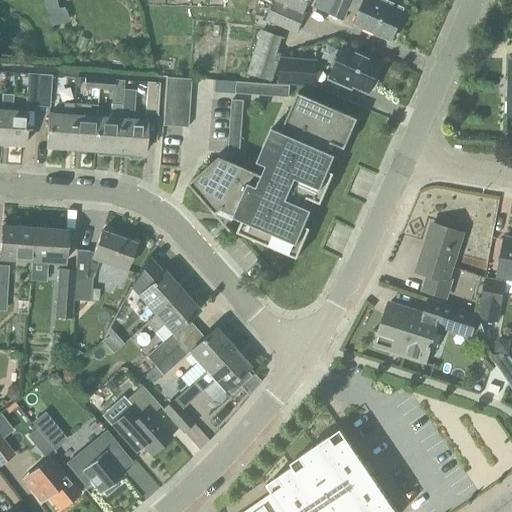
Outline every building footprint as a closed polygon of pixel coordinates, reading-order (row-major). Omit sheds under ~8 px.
[(309,3),(310,0),(275,0),(266,20),(297,35),(306,14),(304,13),(309,3)] [(316,0),(314,6),(344,20),(348,11),(359,16),(355,25),(391,42),(403,14),(402,13),(403,10),(382,0),(375,0),(375,2),(371,0),(316,0)] [(272,75),(284,40),(264,33),(251,68),(272,75)] [(374,91),(379,82),(376,79),(382,64),(345,47),(330,81),(343,86),(345,82),(368,93),(370,90),(374,91)] [(280,79),(316,82),(318,60),(282,57),(280,79)] [(38,107),(40,74),(28,73),(25,106),(37,107),(38,107)] [(50,107),(52,75),(40,74),(38,107),(50,107)] [(99,89),(99,79),(85,78),(84,88),(99,89)] [(114,90),(114,80),(99,79),(99,89),(114,90)] [(166,79),(163,127),(188,129),(191,81),(166,79)] [(157,115),(160,83),(147,82),(145,114),(157,115)] [(289,98),(290,86),(237,83),(236,95),(289,98)] [(26,113),(12,112),(13,94),(2,94),(0,130),(0,144),(24,147),(26,113)] [(332,144),(345,150),(358,120),(298,94),(281,133),(272,129),(258,163),(267,167),(263,177),(220,158),(189,186),(217,216),(222,212),(235,217),(234,219),(243,222),(238,234),(298,259),(311,229),(306,227),(312,211),(305,208),(308,199),(322,205),(335,174),(329,172),(336,156),(328,153),(332,144)] [(241,155),(244,102),(232,101),(229,154),(241,155)] [(109,152),(119,153),(122,105),(111,104),(110,119),(97,118),(94,151),(96,151),(98,155),(106,156),(109,152)] [(132,106),(122,105),(119,153),(120,153),(121,157),(123,159),(140,160),(142,158),(141,155),(143,155),(146,121),(131,120),(132,106)] [(71,149),(73,116),(49,114),(46,148),(71,149)] [(94,151),(97,118),(73,116),(71,149),(94,151)] [(0,258),(32,261),(35,228),(2,226),(0,253),(0,258)] [(446,298),(451,282),(447,281),(462,235),(432,226),(417,272),(428,275),(424,290),(446,298)] [(63,263),(66,231),(35,228),(32,261),(63,263)] [(102,232),(94,253),(87,251),(76,250),(75,271),(74,278),(92,279),(99,261),(125,270),(135,244),(102,232)] [(485,278),(480,304),(501,308),(507,278),(511,279),(511,239),(506,239),(499,277),(498,277),(497,280),(485,278)] [(148,257),(131,287),(138,296),(155,314),(182,291),(164,272),(163,273),(148,257)] [(8,266),(0,265),(0,310),(5,311),(8,266)] [(71,318),(74,278),(75,271),(59,270),(55,316),(71,318)] [(155,314),(145,323),(154,333),(162,342),(146,357),(154,366),(176,346),(168,337),(172,333),(173,334),(199,310),(182,291),(155,314)] [(439,321),(439,322),(474,333),(480,316),(429,300),(424,315),(439,321)] [(425,364),(439,322),(439,321),(391,304),(377,348),(425,364)] [(189,386),(193,382),(206,371),(231,348),(214,329),(189,352),(197,361),(180,376),(189,386)] [(21,349),(44,350),(44,331),(21,330),(21,349)] [(176,346),(154,366),(163,376),(185,356),(176,346)] [(206,371),(193,382),(202,391),(214,380),(224,390),(224,389),(230,395),(251,376),(246,370),(249,368),(231,348),(206,371)] [(509,386),(510,386),(511,384),(511,368),(505,358),(495,364),(509,386)] [(123,396),(102,415),(110,425),(125,441),(135,453),(143,446),(151,455),(172,437),(147,410),(141,416),(132,406),(123,396)] [(183,434),(194,423),(173,400),(161,410),(183,434)] [(45,412),(32,423),(43,436),(56,426),(45,412)] [(0,441),(14,431),(1,414),(0,414),(0,441)] [(46,440),(36,429),(27,436),(36,448),(46,440)] [(120,447),(107,431),(66,464),(83,485),(89,480),(100,493),(99,493),(100,494),(103,491),(106,495),(119,484),(117,481),(124,474),(124,473),(123,474),(109,456),(120,447)] [(283,486),(273,492),(286,511),(396,511),(346,438),(336,445),(330,437),(299,457),(305,466),(297,471),(293,466),(277,478),(283,486)] [(39,485),(30,492),(43,508),(52,501),(60,511),(82,493),(52,456),(51,455),(46,459),(39,465),(41,468),(33,475),(40,484),(39,485)] [(286,511),(273,492),(244,511),(286,511)]
